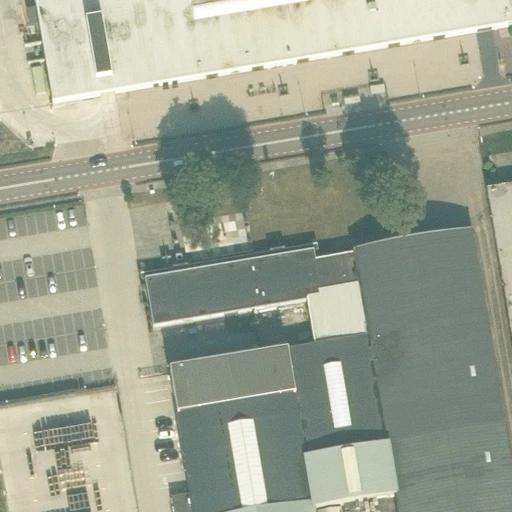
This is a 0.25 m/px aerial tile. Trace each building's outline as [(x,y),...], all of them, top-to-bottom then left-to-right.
[(511,0),(35,0),(53,106),(424,43),(511,27),(511,0)] [(511,187),(501,189),(487,192),(511,341),(511,187)] [(354,252),(354,255),(360,288),(369,338),(387,449),(395,497),(398,511),(511,511),(511,470),(471,232),(354,252)] [(180,267),(170,269),(172,276),(146,281),(154,328),(321,300),(320,295),(360,288),(354,255),(315,262),(313,252),(181,275),(180,267)] [(298,423),(305,462),(387,449),(369,338),(286,352),(293,386),(298,423)] [(293,386),(286,352),(170,373),(176,407),(293,386)] [(314,511),(315,511),(313,506),(305,462),(298,423),(293,386),(176,407),(191,496),(171,499),(173,511),(314,511)] [(0,423),(2,423),(9,511),(38,511),(38,505),(50,503),(48,479),(58,478),(57,459),(84,457),(88,501),(126,497),(116,395),(0,405),(0,423)] [(315,511),(395,497),(387,449),(305,462),(313,506),(315,511)]
